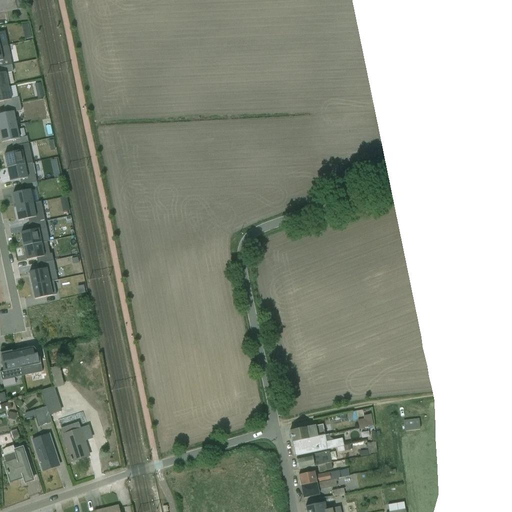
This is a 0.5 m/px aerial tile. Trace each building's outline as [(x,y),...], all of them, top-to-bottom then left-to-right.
[(6,16),(32,10),(29,0),(4,0),(2,0),(6,16)] [(0,73),(0,87),(9,86),(6,72),(0,73)] [(0,103),(13,100),(9,86),(0,87),(0,103)] [(0,115),(0,129),(16,125),(13,112),(0,115)] [(0,138),(1,144),(19,140),(16,125),(0,129),(0,138)] [(4,155),(7,168),(25,164),(22,151),(4,155)] [(11,183),(29,178),(25,164),(7,168),(11,183)] [(11,194),(14,207),(32,203),(29,190),(11,194)] [(18,222),(36,218),(32,203),(14,207),(18,222)] [(20,233),(23,246),(41,242),(38,229),(20,233)] [(27,261),(45,257),(41,242),(23,246),(27,261)] [(29,273),(32,286),(50,282),(46,268),(29,273)] [(35,301),(53,296),(50,282),(32,286),(35,301)] [(30,349),(16,351),(20,369),(33,367),(30,349)] [(1,354),(5,372),(20,369),(16,351),(1,354)] [(100,379),(106,376),(103,370),(97,373),(100,379)] [(63,389),(49,393),(53,409),(32,415),(34,423),(43,420),(46,429),(72,422),(63,389)] [(12,395),(5,396),(6,404),(13,403),(12,395)] [(366,420),(367,430),(381,429),(380,418),(366,420)] [(427,421),(412,422),(412,433),(427,432),(427,421)] [(287,430),(290,441),(321,434),(318,423),(287,430)] [(59,434),(69,461),(88,455),(83,440),(91,437),(87,424),(59,434)] [(38,471),(58,465),(47,433),(28,440),(38,471)] [(293,455),(324,447),(321,434),(290,441),(293,455)] [(22,484),(32,481),(19,446),(0,452),(0,463),(7,482),(20,478),(22,484)] [(375,446),(375,453),(368,453),(368,458),(381,457),(380,446),(375,446)] [(295,469),(329,462),(327,452),(293,459),(295,469)] [(341,470),(352,466),(350,461),(339,464),(341,470)] [(294,475),(296,486),(314,482),(311,471),(294,475)] [(299,498),(316,494),(314,482),(296,486),(299,498)] [(303,511),(329,511),(328,501),(302,506),(303,511)]
